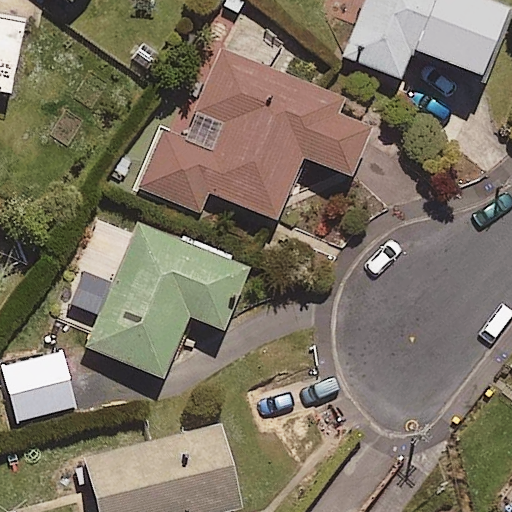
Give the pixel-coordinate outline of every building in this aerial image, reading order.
[(359,0),(338,55),(392,75),(402,47),(464,71),(490,4),(478,0),(359,0)] [(0,11),(0,90),(12,93),(27,16),(0,11)] [(342,95),(222,44),(183,134),(163,126),(138,183),(199,209),(210,185),(277,214),(304,150),(350,170),(372,119),(338,105),(342,95)] [(249,261),(137,216),(87,341),(164,372),(189,309),(225,323),(249,261)] [(220,416),(86,454),(103,511),(200,511),(244,500),(220,416)]
